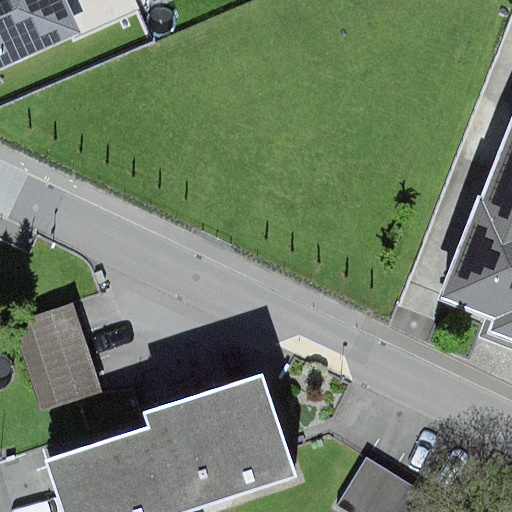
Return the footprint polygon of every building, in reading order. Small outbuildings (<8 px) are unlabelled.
[(75,0),(0,0),(0,78),(93,37),(75,0)] [(511,161),(461,295),(511,314),(511,318),(508,329),(511,330),(511,161)] [(84,301),(23,315),(43,400),(103,387),(84,301)] [(54,467),(68,511),(193,511),(297,478),(263,374),(149,412),(156,434),(54,467)] [(370,455),(341,504),(354,511),(432,511),(441,497),(370,455)]
